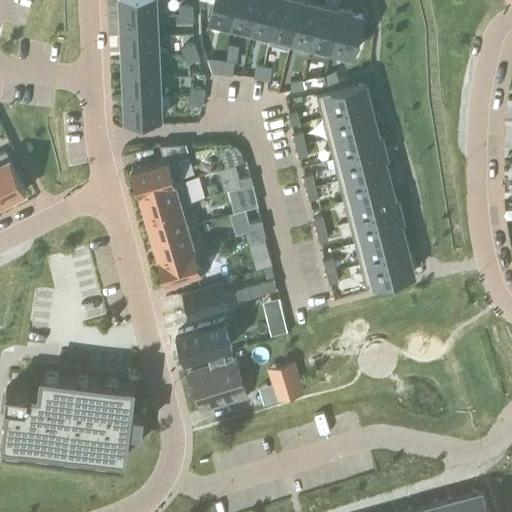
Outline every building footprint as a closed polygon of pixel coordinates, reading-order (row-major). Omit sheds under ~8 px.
[(157,14),(156,0),(120,0),(121,16),(157,14)] [(208,0),(214,1),(210,18),(232,23),(237,0),(208,0)] [(237,0),(232,23),(252,28),(258,0),(237,0)] [(258,0),(252,28),(272,33),(279,0),(258,0)] [(279,0),(272,33),(269,44),(289,49),(291,38),(301,0),(279,0)] [(305,0),(301,0),(291,38),(311,43),(321,4),(305,0)] [(193,12),(193,4),(180,5),(181,13),(193,12)] [(321,4),(311,43),(331,48),(341,6),(340,6),(340,8),(321,4)] [(341,6),(331,48),(353,53),(363,14),(352,11),(352,9),(341,6)] [(193,21),(193,12),(181,13),(181,21),(193,21)] [(158,35),(157,14),(121,16),(122,36),(158,35)] [(159,55),(158,35),(122,36),(123,57),(159,55)] [(197,50),(194,42),(183,46),(185,54),(197,50)] [(199,57),(197,50),(185,54),(188,61),(199,57)] [(160,75),(159,55),(123,57),(124,77),(160,75)] [(218,59),(217,71),(225,72),(226,60),(218,59)] [(226,60),(225,72),(233,73),(234,61),(226,60)] [(256,64),(254,76),(262,77),(264,65),(256,64)] [(264,65),(262,77),(270,78),(272,67),(264,65)] [(336,70),(325,75),(327,82),(339,78),(336,70)] [(160,96),(160,75),(124,77),(125,97),(160,96)] [(314,77),(303,79),(304,87),(316,85),(314,77)] [(303,79),(291,81),(292,89),(304,87),(303,79)] [(365,82),(317,94),(322,116),(370,104),(365,82)] [(204,96),(205,88),(193,86),(192,94),(204,96)] [(203,104),(204,96),(192,94),(191,102),(203,104)] [(161,117),(160,96),(125,97),(126,119),(161,117)] [(370,104),(322,116),(328,137),(376,125),(370,104)] [(297,110),(289,112),(292,124),(300,122),(297,110)] [(376,125),(328,137),(333,158),(384,145),(381,134),(378,135),(376,125)] [(302,131),(294,133),(297,145),(305,143),(302,131)] [(184,178),(177,154),(189,151),(186,142),(161,143),(165,158),(133,167),(140,191),(184,178)] [(305,143),(297,145),(300,157),(308,155),(305,143)] [(384,145),(333,158),(338,179),(386,167),(384,157),(387,156),(384,145)] [(26,190),(6,149),(0,152),(0,190),(5,201),(26,190)] [(386,167),(338,179),(344,200),(392,188),(386,167)] [(312,173),(304,175),(307,187),(315,185),(312,173)] [(252,182),(250,174),(239,177),(241,185),(252,182)] [(190,200),(184,178),(140,191),(147,213),(190,200)] [(254,190),(252,182),(241,185),(242,193),(254,190)] [(315,185),(307,187),(310,199),(318,197),(315,185)] [(392,188),(344,200),(349,221),(400,208),(397,197),(394,198),(392,188)] [(197,222),(190,200),(147,213),(153,235),(197,222)] [(400,208),(349,221),(354,242),(403,230),(400,220),(403,219),(400,208)] [(322,215),(315,217),(317,229),(325,227),(322,215)] [(263,227),(261,219),(249,222),(251,229),(263,227)] [(203,244),(197,222),(153,235),(160,257),(203,244)] [(265,234),(263,227),(251,229),(253,237),(265,234)] [(325,227),(317,229),(320,241),(328,239),(325,227)] [(403,230),(354,242),(360,263),(408,250),(403,230)] [(210,268),(203,244),(160,257),(167,281),(210,268)] [(408,250),(360,263),(365,285),(414,272),(408,250)] [(333,257),(325,259),(328,271),(335,269),(333,257)] [(335,269),(328,271),(330,283),(338,281),(335,269)] [(184,293),(191,315),(229,304),(222,281),(184,293)] [(223,317),(178,331),(186,358),(232,344),(223,317)] [(211,364),(190,371),(201,409),(247,395),(236,358),(233,359),(232,355),(224,358),(222,351),(208,355),(211,364)] [(286,378),(275,382),(280,398),(292,394),(303,391),(293,359),(282,363),(286,378)] [(41,392),(7,387),(6,400),(9,400),(4,441),(124,456),(128,426),(141,428),(142,416),(130,414),(133,384),(43,373),(41,392)] [(158,395),(145,399),(158,442),(171,438),(158,395)] [(488,511),(483,490),(462,496),(466,511),(488,511)] [(466,511),(462,496),(442,501),(445,511),(466,511)] [(445,511),(442,501),(423,507),(424,511),(445,511)]
